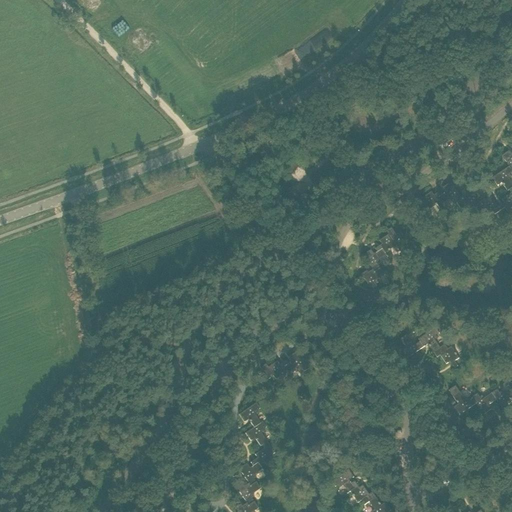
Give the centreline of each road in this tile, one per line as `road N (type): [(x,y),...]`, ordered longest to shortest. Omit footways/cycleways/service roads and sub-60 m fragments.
road 1 (unclassified): [(0,220),(290,102),(406,0)]
road 2 (track): [(74,212),(98,335),(0,490)]
road 3 (track): [(192,135),(54,0)]
